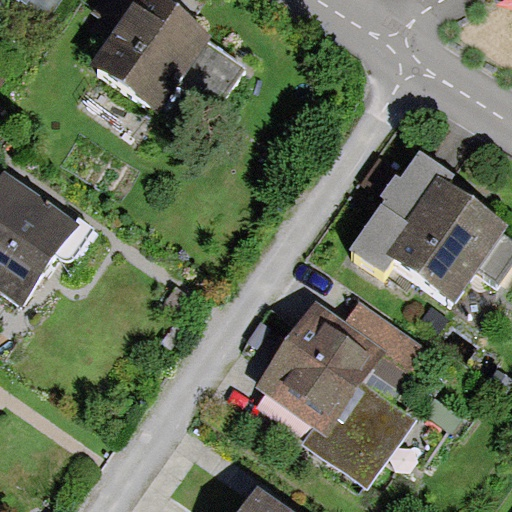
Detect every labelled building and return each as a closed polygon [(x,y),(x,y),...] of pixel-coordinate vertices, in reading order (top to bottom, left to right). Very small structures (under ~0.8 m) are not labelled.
[(141,24),(89,100),(170,154),(220,82),(141,24)] [(382,278),(392,264),(453,306),(473,277),(493,290),(511,262),(511,248),(500,240),(508,228),(450,188),(455,181),(419,156),(400,183),(395,179),(380,201),(384,204),(349,255),(382,278)] [(8,191),(0,201),(0,298),(20,313),(73,236),(8,191)] [(361,302),(346,322),(415,371),(429,351),(361,302)] [(346,322),(319,303),(256,390),(310,428),(299,443),(367,491),(419,418),(399,404),(420,374),(415,371),(346,322)] [(296,511),(257,485),(238,511),(296,511)]
